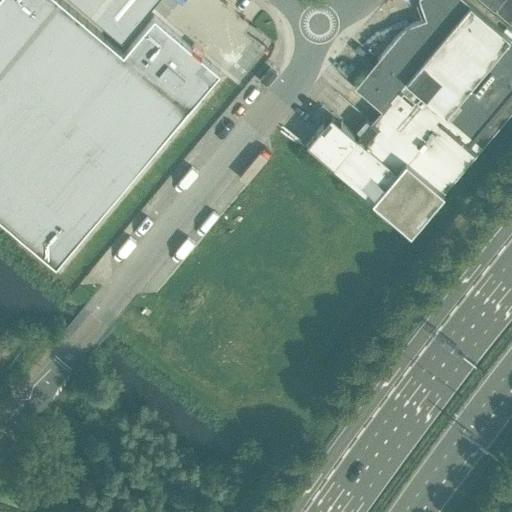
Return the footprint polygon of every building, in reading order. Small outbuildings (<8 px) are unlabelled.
[(63,0),(0,0),(0,216),(55,263),(219,69),(201,54),(191,46),(154,14),(123,51),(63,0)] [(78,0),(91,10),(99,0),(78,0)] [(99,0),(91,10),(122,36),(152,0),(99,0)] [(410,230),(511,107),(511,38),(466,0),(418,0),(425,17),(404,25),(377,57),(354,85),(388,114),(377,127),(363,115),(354,126),(360,131),(357,135),(340,121),(322,122),(306,142),(410,230)] [(511,0),(485,0),(511,22),(511,0)] [(266,85),(276,73),(269,67),(259,79),(266,85)]
